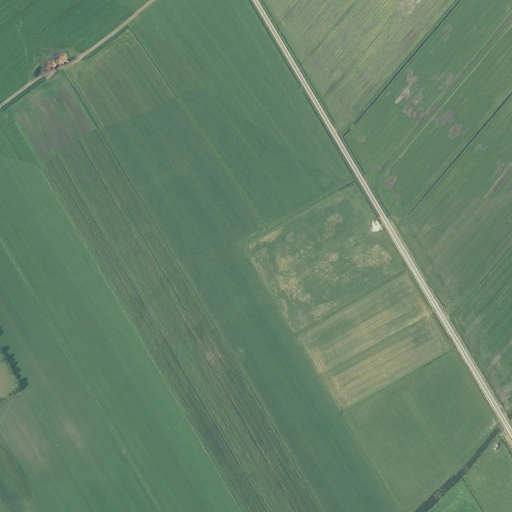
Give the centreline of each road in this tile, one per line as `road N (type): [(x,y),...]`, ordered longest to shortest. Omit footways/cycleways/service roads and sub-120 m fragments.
road 1 (unclassified): [(511,434),(255,0)]
road 2 (track): [(153,0),(75,63),(50,70),(0,107)]
